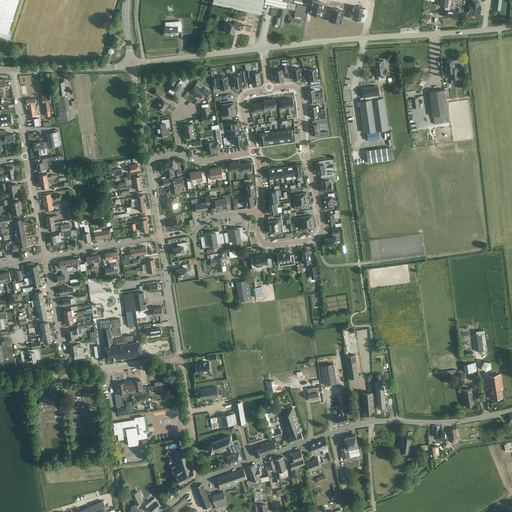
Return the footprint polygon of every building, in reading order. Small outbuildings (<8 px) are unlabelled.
[(0,0),(0,36),(6,39),(18,0),(0,0)] [(213,0),(212,3),(261,14),(264,0),(213,0)] [(265,0),(265,3),(295,10),(294,15),(295,16),(294,18),(291,17),(292,17),(289,16),(288,20),(290,21),(290,24),(299,26),(301,19),(300,19),(301,17),(306,18),(309,6),(292,2),(292,0),(265,0)] [(313,0),(310,13),(316,14),(321,15),(324,3),(319,2),(313,0)] [(444,17),(456,18),(456,11),(450,10),(450,4),(451,4),(451,0),(440,0),(439,6),(445,7),(444,10),(445,10),(444,17)] [(468,13),(480,14),(481,6),(478,6),(479,2),(472,1),(472,5),(469,5),(468,13)] [(354,6),(351,18),(357,20),(362,21),(365,8),(359,7),(354,6)] [(332,8),(329,21),(335,22),(340,23),(343,10),(338,9),(332,8)] [(278,27),(282,28),(286,11),(282,10),(280,18),(278,17),(276,24),(279,25),(278,27)] [(175,25),(164,26),(165,34),(177,34),(177,30),(181,30),(181,21),(175,21),(175,25)] [(240,30),(242,23),(235,22),(235,24),(227,22),(226,26),(225,27),(225,30),(225,32),(234,34),(235,29),(240,30)] [(384,60),(381,61),(380,60),(378,60),(377,61),(375,62),(377,76),(378,75),(379,80),(386,80),(385,74),(387,74),(386,69),(385,69),(384,60)] [(454,60),(451,60),(450,60),(448,60),(447,61),(445,61),(446,74),(453,73),(454,75),(450,76),(451,79),(460,78),(458,67),(455,68),(454,60)] [(301,79),(301,78),(302,78),(300,68),(293,69),(292,68),(287,69),(288,74),(293,74),(294,79),(297,79),(298,79),(301,79)] [(282,69),(274,70),(276,82),(284,81),(282,69)] [(318,80),(316,69),(309,70),(310,81),(318,80)] [(238,76),(234,77),(235,87),(243,86),(242,82),(247,82),(246,70),(240,71),(240,73),(238,73),(238,76)] [(259,72),(251,73),(253,85),(261,84),(259,72)] [(171,88),(168,91),(173,94),(176,91),(177,92),(182,84),(185,87),(190,81),(183,76),(181,79),(177,76),(172,83),(171,83),(169,85),(170,86),(169,87),(171,88)] [(229,86),(228,87),(227,77),(220,77),(216,77),(212,78),(213,85),(217,84),(220,84),(221,90),(226,89),(229,89),(229,86)] [(56,95),(60,121),(71,120),(67,94),(66,94),(64,81),(57,82),(59,95),(56,95)] [(191,91),(200,98),(203,94),(207,97),(211,91),(205,87),(203,89),(196,84),(191,91)] [(359,101),(364,133),(388,130),(384,98),(378,98),(378,95),(379,94),(378,86),(362,89),(363,97),(365,96),(365,100),(359,101)] [(323,92),(319,92),(319,96),(315,96),(314,89),(308,90),(309,101),(312,100),(312,104),(324,102),(323,92)] [(160,98),(163,94),(156,90),(154,93),(160,98)] [(429,92),(433,116),(448,114),(445,90),(429,92)] [(50,94),(42,95),(43,102),(46,116),(50,115),(49,104),(51,104),(51,101),(50,94)] [(28,104),(26,105),(26,109),(29,108),(30,116),(34,115),(36,123),(41,122),(40,114),(38,115),(37,110),(35,110),(34,104),(36,103),(35,98),(27,99),(28,104)] [(163,113),(169,103),(162,98),(156,108),(163,113)] [(411,99),(413,108),(420,107),(418,98),(411,99)] [(235,106),(234,103),(233,103),(233,102),(227,103),(226,100),(220,101),(220,105),(222,104),(223,110),(234,108),(234,106),(235,106)] [(317,106),(310,107),(311,117),(314,117),(315,121),(326,119),(325,109),(321,109),(322,113),(317,113),(317,106)] [(201,115),(203,122),(213,121),(212,113),(210,113),(209,107),(202,108),(203,114),(201,115)] [(222,116),(222,119),(229,118),(229,115),(235,114),(235,113),(236,113),(235,110),(234,111),(234,108),(223,110),(224,115),(222,116)] [(0,124),(4,124),(12,123),(11,116),(3,117),(0,117),(0,124)] [(158,136),(160,138),(162,137),(163,135),(167,135),(166,127),(170,127),(169,119),(162,120),(162,124),(157,124),(158,128),(157,128),(158,136)] [(313,124),(310,125),(311,129),(311,130),(311,129),(320,128),(319,124),(327,123),(326,119),(315,121),(313,121),(313,124)] [(186,137),(194,136),(192,124),(184,125),(186,137)] [(320,128),(311,129),(312,134),(314,134),(315,137),(329,135),(328,132),(321,133),(320,128)] [(11,140),(15,140),(14,134),(6,135),(5,130),(0,130),(0,134),(4,134),(4,137),(5,137),(5,140),(6,140),(11,140)] [(36,150),(37,156),(42,155),(42,154),(43,154),(42,149),(44,148),(50,147),(60,145),(58,131),(47,133),(49,141),(43,142),(34,144),(35,150),(36,150)] [(194,142),(195,147),(203,145),(201,138),(199,138),(200,141),(194,142)] [(205,143),(207,153),(214,151),(214,148),(215,148),(216,149),(220,148),(218,141),(213,143),(212,142),(205,143)] [(367,149),(368,163),(392,161),(390,146),(367,149)] [(37,164),(38,171),(44,170),(44,169),(46,169),(45,164),(48,164),(57,163),(56,157),(41,159),(42,163),(37,164)] [(318,169),(326,168),(326,164),(333,163),(332,159),(319,161),(319,164),(317,165),(317,170),(318,170),(318,169)] [(166,171),(167,177),(174,176),(172,161),(160,163),(162,171),(166,171)] [(8,172),(9,178),(15,177),(13,168),(7,169),(7,166),(0,167),(0,169),(1,173),(8,172)] [(222,177),(223,179),(226,179),(225,172),(222,173),(221,167),(215,168),(217,178),(222,177)] [(214,178),(217,178),(215,168),(210,169),(211,175),(208,175),(209,182),(212,181),(213,181),(214,180),(214,178)] [(327,173),(326,168),(318,169),(318,170),(318,174),(321,174),(321,177),(335,175),(334,172),(327,173)] [(200,180),(201,183),(207,182),(206,175),(202,176),(201,170),(196,171),(197,181),(200,180)] [(123,183),(124,185),(141,182),(140,176),(133,177),(134,178),(125,180),(126,182),(123,183)] [(175,192),(176,194),(181,193),(179,186),(184,186),(182,176),(179,177),(179,178),(171,179),(171,178),(163,180),(164,186),(169,185),(170,190),(170,191),(170,192),(171,193),(173,193),(173,192),(175,192)] [(40,182),(41,188),(49,187),(48,183),(52,182),(52,184),(55,183),(55,182),(59,182),(59,178),(57,179),(40,182)] [(320,184),(320,186),(321,191),(332,190),(331,182),(330,182),(329,179),(321,180),(322,184),(320,184)] [(16,184),(8,185),(10,196),(18,194),(16,184)] [(299,189),(290,190),(291,196),(295,196),(296,200),(307,198),(306,196),(307,196),(307,193),(306,193),(306,192),(300,193),(299,189)] [(324,197),(325,209),(333,208),(332,196),(334,196),(334,193),(328,194),(328,197),(324,197)] [(43,196),(44,203),(54,201),(60,200),(60,197),(53,198),(51,198),(51,194),(43,196)] [(220,199),(222,208),(228,207),(227,202),(230,201),(229,194),(223,195),(223,198),(220,199)] [(127,205),(144,202),(143,195),(137,195),(138,201),(127,203),(127,205)] [(201,202),(202,212),(208,211),(207,205),(210,204),(209,196),(204,197),(204,201),(201,202)] [(216,204),(216,209),(222,208),(220,199),(218,199),(217,196),(211,197),(212,204),(216,204)] [(168,204),(170,212),(177,211),(176,203),(177,203),(177,198),(166,199),(167,205),(168,204)] [(196,207),(197,213),(202,212),(201,202),(198,202),(197,198),(191,199),(192,207),(196,207)] [(297,205),(295,206),(295,209),(302,208),(301,205),(308,204),(307,203),(309,203),(308,200),(307,200),(307,198),(296,200),(297,205)] [(19,201),(11,202),(13,214),(22,213),(19,201)] [(44,203),(45,210),(53,209),(52,204),(54,204),(55,207),(60,206),(60,201),(54,202),(54,201),(44,203)] [(145,210),(144,202),(127,205),(128,210),(131,209),(131,207),(139,205),(140,211),(145,210)] [(66,210),(67,219),(74,218),(73,212),(73,209),(66,210)] [(334,213),(327,214),(329,225),(335,224),(334,218),(341,217),(339,209),(335,210),(335,213),(334,214),(334,213)] [(74,218),(75,227),(84,226),(88,225),(87,219),(78,220),(77,215),(76,215),(75,212),(73,212),(74,218)] [(175,227),(175,228),(178,228),(178,227),(182,226),(181,219),(180,219),(179,213),(172,214),(173,220),(170,221),(171,228),(175,227)] [(300,217),(301,222),(313,221),(312,217),(311,217),(311,215),(305,216),(305,213),(298,214),(298,217),(300,217)] [(46,217),(48,224),(54,222),(53,219),(57,218),(57,216),(53,216),(46,217)] [(139,220),(140,226),(148,224),(147,219),(146,216),(141,217),(139,217),(139,220)] [(280,226),(280,225),(279,220),(281,220),(281,216),(274,217),(274,220),(268,221),(268,222),(267,222),(268,225),(269,225),(269,227),(280,226)] [(13,224),(13,227),(24,225),(23,218),(14,220),(15,223),(13,224)] [(313,221),(301,222),(302,228),(300,228),(300,232),(307,231),(307,228),(313,227),(312,225),(313,224),(313,221)] [(123,229),(123,232),(133,230),(136,229),(135,223),(130,224),(130,226),(126,227),(127,228),(123,229)] [(143,231),(144,233),(148,233),(148,230),(149,230),(148,224),(140,226),(141,231),(143,231)] [(282,225),(280,225),(280,226),(269,227),(269,229),(268,229),(269,232),(270,232),(270,233),(276,232),(276,236),(283,235),(282,225)] [(235,229),(237,242),(241,242),(241,241),(241,240),(248,239),(246,229),(243,230),(242,227),(237,228),(235,229)] [(232,243),(233,243),(237,242),(235,229),(233,229),(233,228),(227,229),(227,232),(224,233),(226,242),(232,241),(233,243),(232,243)] [(338,228),(332,229),(332,233),(333,233),(333,237),(325,238),(325,241),(325,245),(337,244),(337,240),(340,240),(339,233),(339,232),(338,228)] [(55,235),(50,236),(51,244),(61,242),(61,238),(72,236),(72,237),(77,236),(76,230),(59,233),(60,235),(55,236),(55,235)] [(106,237),(107,238),(111,237),(109,230),(102,231),(103,237),(106,237)] [(94,232),(95,240),(99,239),(99,238),(103,237),(102,231),(94,232)] [(211,233),(214,246),(218,245),(218,244),(224,243),(223,233),(219,234),(219,231),(213,232),(214,232),(211,233)] [(25,232),(17,233),(18,240),(26,238),(25,232)] [(209,246),(209,247),(214,246),(211,233),(209,233),(209,232),(204,233),(204,236),(201,237),(202,246),(209,245),(209,246)] [(11,249),(11,252),(19,251),(25,250),(24,246),(27,245),(26,238),(18,240),(19,244),(13,245),(13,248),(11,249)] [(174,252),(174,255),(185,253),(184,253),(188,248),(187,242),(179,243),(179,247),(173,248),(173,249),(172,249),(173,252),(174,252)] [(139,256),(140,259),(145,258),(144,254),(147,254),(146,246),(142,247),(142,248),(138,249),(139,255),(143,254),(143,255),(139,256)] [(133,256),(133,258),(136,258),(135,256),(139,255),(138,249),(134,249),(134,248),(130,249),(132,256),(133,256)] [(303,263),(311,262),(309,250),(308,250),(308,249),(304,250),(304,251),(301,251),(303,263)] [(110,262),(111,267),(114,266),(111,252),(105,253),(106,259),(108,259),(109,263),(110,262)] [(213,258),(210,258),(212,266),(216,265),(217,266),(218,271),(226,269),(225,265),(227,265),(225,256),(227,256),(226,252),(218,253),(212,254),(213,258)] [(290,255),(289,252),(277,254),(278,262),(283,262),(283,266),(295,264),(293,255),(290,255)] [(266,254),(260,255),(262,265),(268,264),(268,267),(272,267),(271,258),(267,259),(266,254)] [(91,266),(92,271),(95,270),(93,255),(86,256),(87,263),(93,262),(94,265),(91,266)] [(262,265),(260,255),(254,256),(255,260),(251,261),(252,270),(257,269),(256,266),(262,265)] [(78,258),(72,259),(73,266),(77,265),(78,270),(81,269),(81,271),(86,270),(85,263),(82,264),(80,264),(80,265),(79,265),(78,258)] [(66,260),(67,271),(74,270),(73,266),(72,259),(66,260)] [(140,265),(140,268),(154,265),(153,259),(147,260),(148,263),(140,265)] [(177,274),(178,276),(188,275),(188,274),(191,269),(191,264),(196,264),(195,259),(188,259),(189,263),(182,265),(183,268),(177,269),(177,270),(176,270),(176,274),(177,274)] [(62,270),(62,273),(67,272),(67,271),(66,260),(59,261),(60,264),(55,265),(56,271),(62,270)] [(29,267),(31,274),(39,273),(38,266),(34,266),(33,263),(26,264),(27,268),(29,267)] [(21,270),(14,272),(15,280),(23,278),(21,270)] [(57,276),(58,282),(69,281),(67,272),(62,273),(62,275),(57,276)] [(28,281),(29,281),(40,279),(39,273),(31,274),(31,277),(28,278),(28,281)] [(40,279),(29,281),(26,282),(27,284),(32,283),(33,287),(41,286),(40,279)] [(239,301),(251,300),(248,280),(236,282),(239,301)] [(59,288),(61,295),(69,293),(74,292),(73,288),(68,289),(68,286),(59,288)] [(255,297),(264,297),(263,287),(255,287),(255,297)] [(32,297),(33,300),(44,298),(42,292),(35,293),(35,297),(32,297)] [(148,313),(149,316),(162,314),(161,307),(147,309),(144,292),(123,295),(128,326),(138,324),(137,317),(145,315),(144,314),(148,313)] [(62,299),(63,306),(71,305),(71,304),(74,303),(73,298),(70,298),(62,299)] [(35,310),(36,313),(46,311),(45,304),(37,306),(38,309),(35,310)] [(65,317),(66,324),(73,323),(73,318),(77,318),(82,317),(82,314),(65,317)] [(19,319),(20,324),(27,323),(26,318),(24,318),(24,315),(18,316),(19,319)] [(103,329),(104,336),(105,347),(104,347),(106,359),(112,358),(115,357),(115,358),(142,353),(140,339),(133,340),(132,335),(122,336),(120,325),(121,325),(120,318),(100,321),(101,328),(103,328),(103,329)] [(77,329),(73,330),(68,331),(69,339),(74,338),(74,334),(77,334),(78,334),(83,333),(82,329),(82,328),(92,326),(92,325),(92,322),(77,325),(77,329)] [(0,329),(1,333),(8,332),(8,328),(5,328),(4,323),(0,323),(0,329)] [(471,327),(463,328),(466,354),(474,353),(471,327)] [(146,330),(147,337),(155,336),(155,335),(161,334),(160,328),(150,329),(146,330)] [(487,351),(484,330),(476,331),(478,352),(487,351)] [(51,335),(43,336),(43,337),(38,338),(39,341),(44,340),(44,343),(52,342),(51,335)] [(2,345),(1,345),(1,344),(0,344),(0,359),(2,359),(2,360),(1,360),(1,361),(0,362),(0,364),(2,363),(2,364),(2,367),(11,369),(16,366),(15,357),(13,357),(11,342),(4,340),(2,342),(2,345)] [(74,355),(75,359),(83,358),(82,353),(84,353),(83,347),(81,347),(81,344),(76,344),(70,345),(72,355),(74,355)] [(39,348),(28,350),(28,353),(29,353),(30,361),(36,360),(36,359),(41,359),(39,348)] [(356,355),(346,356),(349,378),(359,377),(356,355)] [(502,373),(501,360),(485,362),(485,370),(495,369),(496,374),(502,373)] [(206,361),(201,362),(201,363),(195,364),(197,373),(201,372),(201,374),(206,373),(206,374),(211,373),(209,362),(206,362),(206,361)] [(334,363),(321,365),(324,385),(336,383),(334,363)] [(503,388),(501,374),(494,375),(489,376),(493,399),(502,397),(500,388),(503,388)] [(141,380),(141,379),(140,379),(137,379),(137,380),(137,381),(134,381),(134,380),(129,380),(131,393),(138,391),(138,390),(141,390),(142,394),(138,395),(139,401),(148,399),(146,386),(142,386),(141,380)] [(117,384),(118,394),(125,392),(126,393),(131,393),(129,380),(124,381),(124,383),(117,384)] [(166,386),(166,384),(165,384),(164,381),(161,381),(161,382),(158,382),(155,382),(154,383),(155,385),(156,385),(148,387),(148,393),(156,391),(157,392),(157,395),(161,394),(161,391),(163,391),(165,390),(166,390),(165,387),(166,386)] [(309,394),(310,399),(319,398),(316,387),(310,388),(310,386),(307,386),(307,389),(308,394),(309,394)] [(218,397),(217,387),(199,389),(201,399),(218,397)] [(384,388),(376,388),(378,408),(386,407),(384,388)] [(465,402),(466,407),(474,405),(471,389),(461,390),(463,403),(465,402)] [(363,412),(364,418),(374,418),(374,411),(374,410),(373,392),(361,393),(363,412)] [(241,402),(233,403),(237,423),(244,422),(241,402)] [(287,430),(291,443),(304,438),(293,407),(287,409),(288,414),(282,416),(286,430),(287,430)] [(339,416),(336,417),(339,424),(349,421),(347,414),(346,414),(344,408),(338,410),(339,416)] [(231,414),(217,416),(219,427),(233,424),(237,424),(234,413),(231,414)] [(135,419),(113,423),(115,434),(118,434),(119,440),(124,439),(123,436),(127,435),(128,445),(138,444),(139,444),(138,439),(147,438),(144,416),(134,417),(135,419)] [(253,424),(257,431),(263,427),(259,420),(253,424)] [(401,454),(409,455),(412,431),(403,430),(403,435),(400,435),(398,454),(401,454)] [(237,439),(233,441),(230,435),(212,443),(212,444),(207,446),(209,452),(214,449),(215,450),(219,449),(220,451),(223,450),(222,447),(228,445),(232,453),(241,449),(237,439)] [(340,449),(343,458),(350,456),(350,457),(360,454),(358,446),(355,435),(344,438),(346,447),(340,449)] [(322,449),(323,453),(329,451),(325,438),(311,443),(314,453),(322,449)] [(253,450),(256,457),(277,450),(274,440),(260,445),(261,448),(253,450)] [(227,456),(230,465),(242,460),(246,458),(242,449),(236,452),(237,453),(227,456)] [(292,467),(289,468),(291,475),(295,474),(294,471),(293,467),(295,466),(304,464),(303,461),(300,450),(292,452),(294,461),(290,462),(292,467)] [(179,451),(174,453),(175,458),(177,464),(171,467),(180,483),(195,476),(193,468),(192,467),(189,454),(187,455),(181,456),(179,451)] [(279,471),(280,477),(288,475),(287,468),(286,469),(282,457),(275,459),(278,471),(279,471)] [(317,458),(306,463),(309,471),(321,466),(317,458)] [(275,463),(273,460),(268,461),(270,469),(271,471),(274,470),(274,472),(278,471),(275,463)] [(260,478),(255,464),(246,467),(252,481),(260,478)] [(230,473),(234,485),(234,483),(247,478),(243,469),(230,473)] [(221,489),(234,485),(230,473),(217,478),(221,489)] [(324,475),(316,478),(318,483),(326,480),(324,475)] [(262,477),(263,486),(271,485),(269,476),(262,477)] [(143,483),(147,493),(154,490),(150,480),(143,483)] [(211,504),(203,484),(194,488),(203,508),(211,504)] [(142,502),(135,486),(129,489),(136,505),(142,502)] [(212,495),(216,509),(228,505),(223,491),(212,495)] [(154,511),(162,506),(155,498),(151,501),(153,504),(148,508),(151,511),(154,511)] [(79,511),(101,511),(107,510),(103,500),(79,511)]
